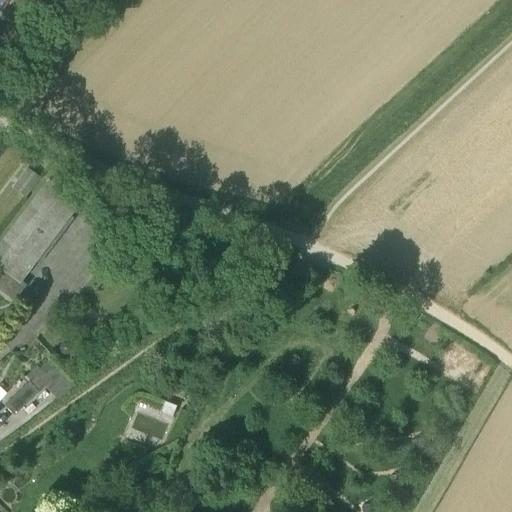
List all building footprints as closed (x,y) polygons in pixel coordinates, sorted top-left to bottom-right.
[(16,210),(25,198),(40,179),(27,169),(12,188),(15,191),(7,202),(16,210)] [(0,269),(20,283),(36,262),(39,265),(74,219),(71,216),(80,204),(48,180),(0,243),(0,269)] [(20,283),(0,269),(0,290),(14,301),(25,286),(20,283)] [(38,393),(29,382),(4,406),(13,417),(38,393)] [(171,418),(176,407),(164,402),(159,413),(171,418)]
